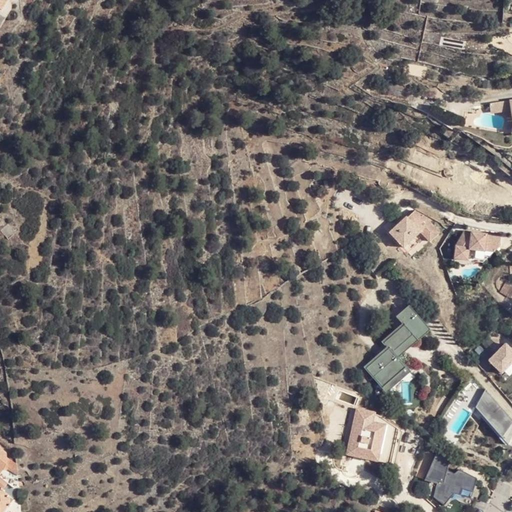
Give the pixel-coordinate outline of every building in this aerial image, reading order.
[(459,169),(461,186),(500,209),(508,199),(511,202),(511,182),(488,163),(486,167),(459,169)] [(421,233),(406,216),(406,217),(390,233),(400,243),(414,229),(420,234),(421,233)] [(405,248),(420,234),(414,229),(400,243),(405,248)] [(471,250),(487,252),(488,242),(502,244),(503,236),(465,231),(458,244),(456,258),(469,260),(471,250)] [(488,242),(487,252),(495,253),(501,247),(502,244),(488,242)] [(426,327),(407,304),(395,314),(415,337),(426,327)] [(395,353),(415,337),(402,321),(382,338),(395,353)] [(511,347),(506,342),(488,362),(502,374),(511,363),(511,347)] [(386,345),(363,366),(385,391),(408,370),(386,345)] [(511,421),(484,389),(476,406),(508,442),(511,431),(511,421)] [(356,409),(345,453),(393,464),(401,429),(371,411),(356,409)] [(0,459),(16,470),(16,463),(0,452),(0,459)] [(425,477),(439,482),(442,473),(447,458),(435,453),(425,477)] [(439,482),(433,496),(443,504),(453,492),(469,497),(475,476),(457,469),(454,473),(442,473),(439,482)] [(15,511),(21,511),(21,503),(0,486),(0,511),(10,511),(12,509),(15,511)]
